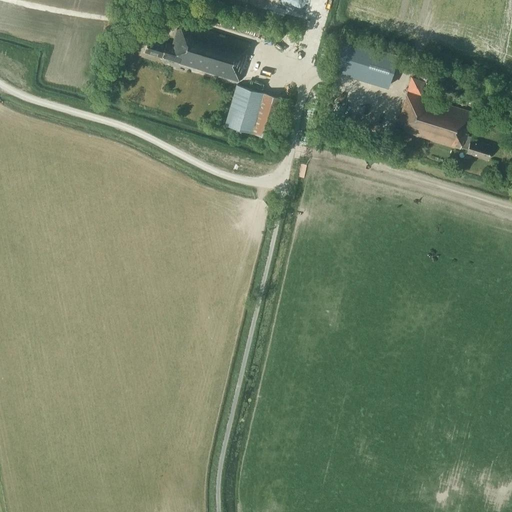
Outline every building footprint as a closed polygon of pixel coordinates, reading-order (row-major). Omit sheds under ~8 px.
[(237,82),(249,43),(179,21),(172,44),(148,37),(144,51),(179,62),(178,64),(237,82)] [(387,86),(397,55),(340,37),(330,68),(387,86)] [(425,82),(411,77),(407,90),(421,94),(425,82)] [(270,137),(281,97),(236,84),(224,124),(270,137)] [(470,139),(471,135),(467,134),(474,113),(407,92),(395,129),(459,148),(460,146),(467,148),(466,153),(487,160),(492,145),(470,139)]
